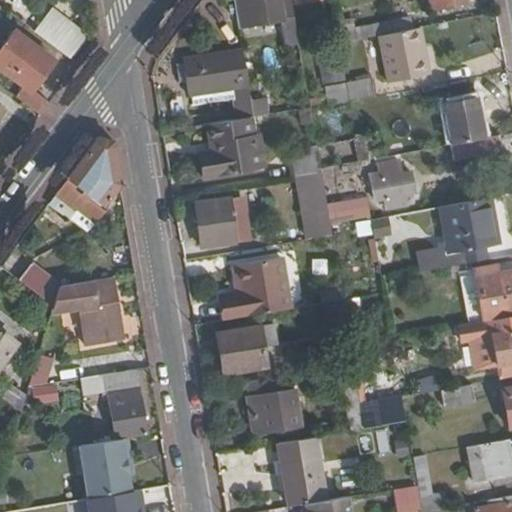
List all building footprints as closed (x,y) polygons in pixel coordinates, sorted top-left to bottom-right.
[(233,0),(238,27),(281,20),(285,44),(298,42),(290,0),(233,0)] [(472,0),(429,0),(431,9),(472,0)] [(45,6),(29,26),(60,50),(75,30),(45,6)] [(334,22),(338,44),(379,35),(415,28),(413,17),(357,29),(354,18),(334,22)] [(431,74),(422,26),(415,28),(379,35),(389,83),(431,74)] [(17,98),(41,115),(49,103),(33,90),(51,67),(38,57),(42,52),(15,32),(0,51),(0,68),(25,88),(17,98)] [(237,110),(239,120),(252,118),(242,52),(184,61),(192,108),(193,108),(236,101),(237,110)] [(319,63),(324,83),(345,78),(341,58),(319,63)] [(335,79),(336,67),(324,66),(322,96),(369,99),(370,81),(335,79)] [(443,106),(449,144),(483,138),(476,100),(443,106)] [(236,101),(193,108),(194,117),(237,110),(236,101)] [(298,119),(311,117),(309,109),(297,111),(298,119)] [(239,120),(207,126),(211,151),(200,153),(204,179),(261,169),(255,132),(252,118),(239,120)] [(255,132),(261,169),(269,168),(262,131),(255,132)] [(483,138),(449,144),(451,159),(499,150),(497,135),(483,138)] [(369,136),(357,139),(360,158),(372,156),(369,136)] [(98,138),(48,204),(86,232),(94,230),(107,212),(82,194),(85,191),(105,205),(120,185),(112,142),(98,138)] [(293,177),(305,175),(320,173),(320,169),(316,146),(289,151),(293,177)] [(409,152),(367,160),(374,203),(383,201),(384,209),(410,205),(409,199),(417,198),(409,152)] [(320,173),(326,204),(340,201),(335,170),(320,173)] [(305,175),(316,239),(332,236),(326,204),(320,173),(305,175)] [(418,253),(422,270),(490,258),(488,247),(500,245),(491,198),(441,207),(448,247),(418,253)] [(202,247),(235,243),(229,201),(196,205),(202,247)] [(355,222),(357,238),(391,233),(389,217),(355,222)] [(223,295),(227,319),(289,309),(281,257),(237,264),(242,292),(223,295)] [(31,265),(19,281),(53,307),(60,286),(31,265)] [(475,269),(485,318),(488,318),(511,313),(511,268),(497,271),(496,265),(475,269)] [(60,286),(53,307),(52,313),(80,309),(86,345),(125,339),(116,277),(60,286)] [(320,293),(322,304),(327,303),(344,300),(343,289),(320,293)] [(344,300),(327,303),(333,338),(350,335),(344,300)] [(491,333),(511,329),(511,313),(488,318),(491,333)] [(485,318),(459,323),(463,340),(471,339),(477,369),(497,365),(491,333),(488,318),(485,318)] [(259,326),(262,347),(278,344),(274,323),(259,326)] [(265,365),(262,347),(259,326),(217,333),(224,372),(265,365)] [(511,329),(491,333),(497,365),(511,361),(511,329)] [(0,366),(17,344),(0,330),(0,366)] [(38,357),(29,388),(44,386),(52,361),(38,357)] [(343,366),(345,379),(357,377),(355,364),(343,366)] [(108,390),(116,439),(146,434),(137,370),(100,376),(103,391),(108,390)] [(437,373),(416,378),(419,393),(440,388),(437,373)] [(275,377),(247,382),(250,396),(247,397),(253,434),(301,426),(294,390),(277,393),(275,377)] [(342,379),(351,431),(365,429),(358,381),(357,377),(345,379),(342,379)] [(358,381),(365,429),(406,423),(401,397),(376,402),(372,379),(358,381)] [(9,385),(3,399),(22,413),(27,393),(9,385)] [(468,385),(438,391),(441,407),(471,401),(468,385)] [(511,387),(502,389),(509,428),(511,426),(511,387)] [(22,413),(10,450),(21,453),(32,416),(22,413)] [(391,447),(385,427),(356,435),(362,455),(391,447)] [(288,507),(300,505),(329,500),(318,436),(276,443),(288,507)] [(504,440),(467,447),(474,481),(511,474),(504,440)] [(426,454),(412,457),(417,485),(419,498),(434,495),(426,454)] [(79,490),(99,486),(97,471),(76,474),(79,490)] [(421,511),(419,498),(417,485),(393,489),(397,511),(421,511)] [(478,490),(480,503),(488,501),(504,498),(502,485),(478,490)] [(434,495),(419,498),(421,511),(432,511),(436,511),(450,509),(446,492),(434,495)] [(109,511),(107,496),(58,504),(59,509),(41,511),(109,511)] [(300,505),(301,511),(350,511),(348,497),(329,500),(300,505)] [(511,511),(511,499),(511,497),(504,498),(488,501),(489,507),(474,509),(474,511),(511,511)] [(150,511),(148,499),(116,505),(116,511),(150,511)]
